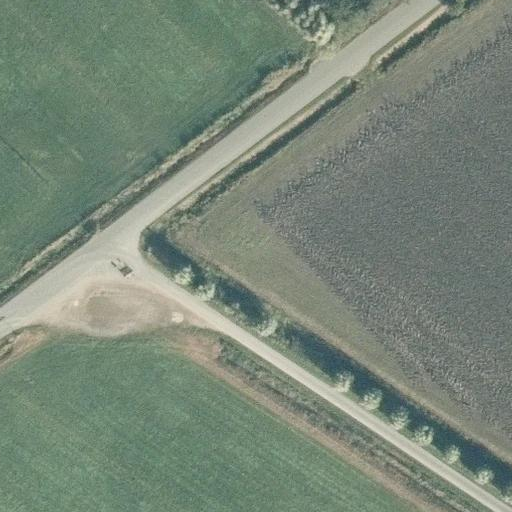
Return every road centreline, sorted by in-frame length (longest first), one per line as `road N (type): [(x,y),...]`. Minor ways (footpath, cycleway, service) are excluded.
road 1 (unclassified): [(506,511),(107,243)]
road 2 (unclassified): [(107,243),(428,0)]
road 3 (unclassified): [(0,325),(107,243)]
